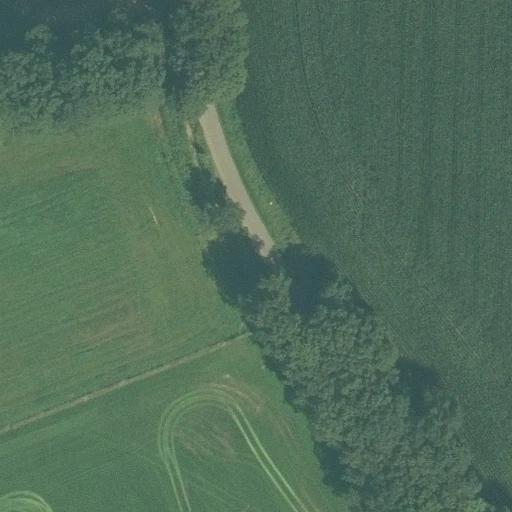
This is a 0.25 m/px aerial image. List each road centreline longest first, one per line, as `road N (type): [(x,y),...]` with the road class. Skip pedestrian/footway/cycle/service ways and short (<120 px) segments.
road 1 (unclassified): [(441,511),(245,218),(209,128),(187,0)]
road 2 (track): [(189,37),(0,67)]
